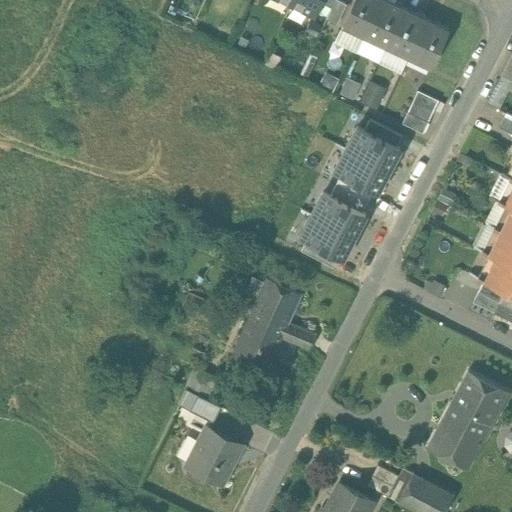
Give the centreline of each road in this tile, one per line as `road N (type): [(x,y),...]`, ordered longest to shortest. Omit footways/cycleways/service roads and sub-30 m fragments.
road 1 (residential): [(378,276),(511,20)]
road 2 (residential): [(257,511),(378,276)]
road 3 (residential): [(378,276),(511,342)]
